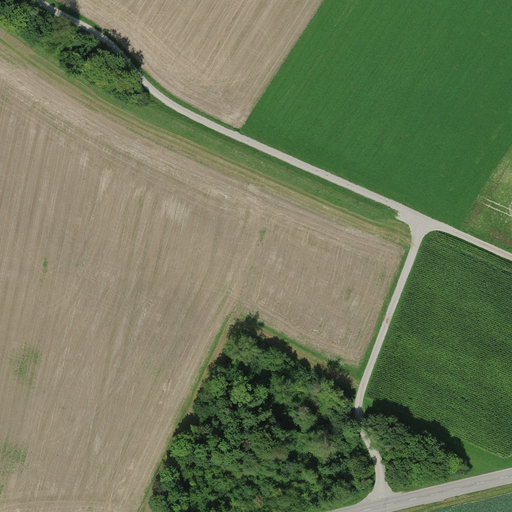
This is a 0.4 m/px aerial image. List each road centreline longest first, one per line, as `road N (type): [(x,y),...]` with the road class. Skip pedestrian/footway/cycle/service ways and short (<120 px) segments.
road 1 (track): [(15,0),(31,18),(93,48),(150,107),(425,220)]
road 2 (track): [(425,220),(359,401),(380,479),(379,507)]
road 3 (tertiary): [(511,476),(360,511)]
